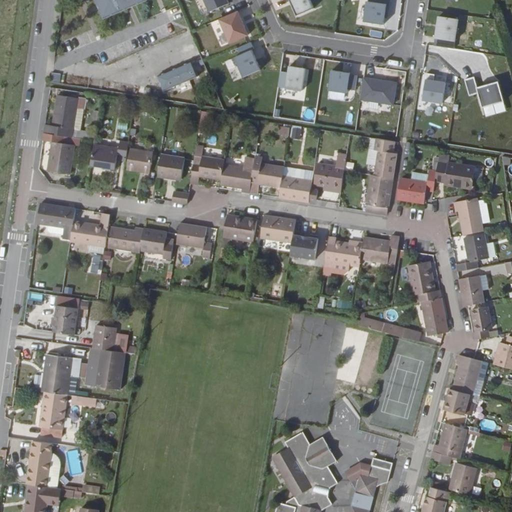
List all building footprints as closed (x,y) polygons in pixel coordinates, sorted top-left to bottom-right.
[(99,0),(106,15),(143,0),(99,0)] [(230,0),(207,0),(212,10),(231,2),(230,0)] [(292,0),(299,15),(316,8),(312,0),(292,0)] [(394,11),(392,0),(371,0),(374,15),(394,11)] [(240,10),(221,17),(231,41),(250,34),(240,10)] [(457,49),(461,20),(442,17),(437,46),(457,49)] [(263,68),(254,48),(237,55),(245,76),(263,68)] [(165,89),(199,75),(193,60),(159,74),(165,89)] [(234,61),(226,64),(233,81),(241,77),(234,61)] [(307,68),(290,65),(289,72),(282,71),(280,86),(303,90),(307,68)] [(356,90),(359,75),(351,74),(352,73),(333,70),(330,90),(348,93),(349,89),(356,90)] [(436,75),(428,73),(424,100),(444,103),(447,83),(435,81),(436,75)] [(398,83),(365,77),(361,99),(394,105),(398,83)] [(477,77),(467,80),(472,96),(481,94),(484,108),(494,105),(506,102),(501,82),(480,88),(477,77)] [(84,100),(56,95),(51,126),(43,124),(42,132),(70,137),(75,109),(82,110),(84,100)] [(496,113),(494,105),(484,108),(486,115),(496,113)] [(203,112),(197,111),(193,133),(199,134),(203,112)] [(279,133),(288,135),(289,127),(280,126),(279,133)] [(293,127),(291,137),(298,138),(299,128),(293,127)] [(70,137),(42,132),(41,139),(51,141),(47,170),(68,174),(73,144),(77,145),(78,138),(70,137)] [(95,137),(92,136),(88,164),(112,168),(113,158),(114,154),(123,155),(125,142),(116,140),(115,147),(94,144),(95,137)] [(371,148),(368,173),(387,177),(392,141),(370,138),(369,147),(371,148)] [(190,154),(185,182),(193,184),(195,175),(216,178),(220,159),(197,155),(199,145),(191,144),(190,154)] [(150,150),(127,146),(123,167),(146,171),(150,150)] [(179,155),(156,152),(153,173),(176,177),(179,155)] [(340,169),(342,153),(334,152),(332,164),(310,161),(309,170),(308,180),(307,183),(325,186),(325,189),(336,191),(340,169)] [(433,152),(432,161),(442,163),(442,161),(444,154),(433,152)] [(253,193),(254,183),(276,186),(277,175),(279,165),(258,162),(258,156),(251,155),(250,157),(245,192),(253,193)] [(219,163),(216,184),(237,187),(237,190),(245,192),(250,157),(240,156),(239,166),(219,163)] [(345,161),(344,170),(353,170),(353,162),(345,161)] [(430,170),(428,181),(439,182),(439,184),(449,186),(449,183),(466,185),(468,176),(469,166),(469,165),(442,161),(442,163),(432,161),(430,170)] [(309,170),(279,165),(277,175),(308,180),(309,170)] [(476,167),(469,166),(468,176),(475,178),(476,167)] [(422,174),(420,181),(405,179),(394,177),(390,199),(417,203),(419,190),(427,191),(428,181),(430,170),(422,169),(422,174)] [(406,172),(405,179),(420,181),(422,174),(406,172)] [(358,210),(381,213),(387,177),(368,173),(365,173),(358,210)] [(308,180),(277,175),(276,186),(275,188),(274,196),(305,201),(305,197),(307,187),(307,183),(308,180)] [(313,199),(315,189),(307,187),(305,197),(313,199)] [(184,191),(169,189),(167,198),(182,200),(184,191)] [(482,230),(476,198),(452,203),(454,213),(457,213),(461,234),(482,230)] [(63,235),(63,239),(70,240),(73,222),(75,210),(40,206),(38,224),(48,226),(48,231),(50,234),(63,235)] [(73,222),(70,240),(70,243),(105,248),(108,225),(110,216),(102,214),(100,226),(73,222)] [(254,244),(257,223),(227,217),(221,249),(229,251),(231,240),(254,244)] [(297,222),(267,217),(263,239),(293,244),(295,234),(297,222)] [(207,230),(180,226),(179,235),(177,245),(204,249),(202,259),(213,261),(215,246),(205,244),(207,230)] [(134,231),(111,228),(108,247),(140,252),(143,230),(134,228),(134,231)] [(168,234),(143,230),(140,252),(164,255),(163,261),(170,262),(173,246),(166,245),(168,234)] [(487,258),(482,233),(461,238),(466,262),(454,264),(455,272),(477,267),(475,260),(487,258)] [(331,239),(302,235),(298,256),(327,261),(331,239)] [(365,240),(364,245),(363,248),(360,262),(387,266),(395,268),(400,239),(392,238),(391,244),(365,240)] [(339,244),(340,241),(331,239),(327,261),(326,269),(325,273),(345,276),(349,274),(350,269),(359,271),(360,262),(363,248),(339,244)] [(327,261),(298,256),(297,264),(326,269),(327,261)] [(437,297),(432,266),(410,271),(415,301),(418,301),(419,308),(423,308),(444,304),(442,296),(437,297)] [(478,275),(481,291),(487,290),(484,274),(478,275)] [(481,291),(478,275),(457,279),(462,307),(467,306),(483,302),(481,291)] [(450,340),(444,304),(423,308),(430,344),(443,341),(450,340)] [(78,309),(57,306),(54,333),(75,335),(78,309)] [(487,307),(472,310),(476,330),(472,331),(474,339),(477,338),(489,336),(488,330),(491,329),(487,307)] [(405,338),(361,324),(359,333),(402,346),(405,338)] [(117,329),(97,327),(93,350),(101,351),(114,353),(116,337),(117,329)] [(506,344),(500,342),(495,364),(511,368),(511,336),(508,336),(506,344)] [(129,339),(116,337),(114,353),(127,355),(128,348),(129,339)] [(421,343),(405,338),(402,346),(418,351),(421,343)] [(114,353),(101,351),(96,389),(122,392),(127,355),(114,353)] [(475,396),(483,362),(473,359),(458,355),(456,364),(460,365),(454,391),(468,395),(475,396)] [(74,360),(47,356),(42,393),(46,393),(68,396),(72,374),(73,361),(74,360)] [(73,361),(72,374),(79,374),(81,362),(73,361)] [(466,403),(468,395),(454,391),(449,389),(443,411),(463,416),(463,415),(466,403)] [(44,429),(64,431),(68,396),(46,393),(41,428),(44,429)] [(87,406),(88,399),(75,397),(74,404),(87,406)] [(466,403),(463,415),(470,416),(473,405),(466,403)] [(459,460),(467,431),(445,425),(439,447),(434,446),(432,453),(451,457),(459,460)] [(43,437),(63,439),(64,431),(44,429),(43,437)] [(466,436),(476,440),(478,432),(468,429),(466,436)] [(272,467),(294,505),(286,511),(279,509),(278,511),(326,511),(331,509),(328,504),(330,495),(336,491),(327,474),(337,468),(322,444),(309,452),(301,439),(284,449),(289,457),(272,467)] [(47,488),(53,444),(32,441),(26,485),(30,486),(47,488)] [(503,441),(501,450),(510,451),(511,442),(503,441)] [(430,461),(449,466),(451,457),(432,453),(430,461)] [(473,469),(453,464),(447,490),(467,495),(473,469)] [(384,491),(386,491),(391,472),(372,467),(370,476),(367,485),(361,484),(349,490),(356,502),(372,506),(375,495),(377,493),(379,492),(380,491),(382,491),(384,491)] [(349,490),(361,484),(367,485),(370,476),(359,473),(344,482),(349,490)] [(479,494),(483,480),(476,477),(471,492),(479,494)] [(82,492),(98,493),(99,486),(82,484),(82,492)] [(62,491),(47,488),(30,486),(26,511),(46,511),(47,506),(59,508),(61,497),(62,491)] [(452,493),(431,488),(428,497),(426,496),(422,511),(417,510),(416,511),(443,511),(446,503),(449,504),(452,493)] [(83,494),(62,491),(61,497),(82,501),(83,494)]
